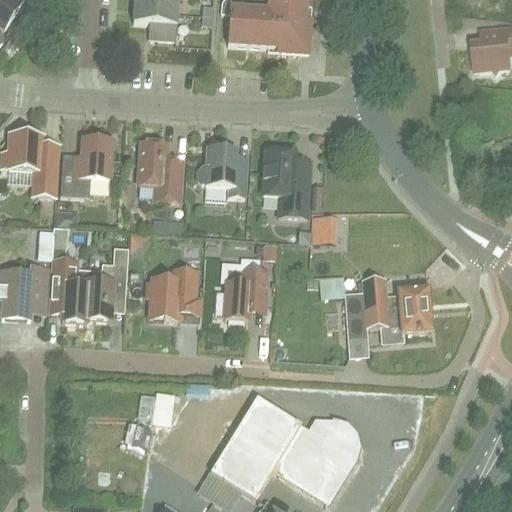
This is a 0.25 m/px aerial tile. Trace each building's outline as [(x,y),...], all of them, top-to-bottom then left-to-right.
[(0,0),(0,32),(3,35),(19,10),(1,0),(0,0)] [(177,2),(150,0),(133,0),(133,20),(138,21),(138,19),(176,21),(177,2)] [(304,28),(305,0),(267,0),(267,8),(267,11),(275,12),(281,20),(281,27),(304,28)] [(248,54),(251,16),(229,15),(230,4),(225,4),(221,11),(220,22),(228,22),(226,52),(248,54)] [(310,28),(304,28),(281,27),(281,20),(275,12),(267,11),(267,17),(278,31),(276,55),(276,61),(297,63),(308,53),(310,28)] [(201,13),(201,23),(211,23),(211,14),(201,13)] [(278,31),(267,17),(251,16),(248,54),(276,55),(278,31)] [(175,47),(176,21),(138,19),(138,21),(133,20),(132,30),(148,31),(147,45),(175,47)] [(211,23),(201,23),(200,34),(210,35),(211,23)] [(511,34),(480,37),(481,49),(471,50),(473,78),(490,76),(495,81),(500,75),(509,75),(508,60),(511,59),(511,34)] [(41,144),(9,142),(8,161),(3,162),(1,166),(1,170),(2,174),(7,175),(7,177),(34,179),(33,190),(32,204),(53,205),(56,157),(56,153),(40,152),(41,144)] [(75,180),(61,179),(59,202),(82,204),(84,189),(89,190),(89,185),(108,186),(111,149),(82,147),(81,159),(81,166),(76,166),(75,180)] [(184,168),(166,166),(166,152),(163,152),(162,148),(153,148),(151,151),(140,151),(137,192),(155,194),(154,205),(154,208),(179,210),(180,185),(183,185),(184,168)] [(202,174),(197,178),(196,186),(201,191),(204,191),(204,194),(229,195),(228,204),(243,205),(246,165),(234,164),(235,158),(223,157),(223,156),(206,155),(205,174),(202,174)] [(63,157),(61,179),(75,180),(76,166),(81,166),(81,159),(63,157)] [(294,160),(264,159),(263,176),(261,203),(279,204),(277,224),(305,225),(309,169),(294,168),(294,160)] [(34,179),(7,177),(7,181),(6,188),(33,190),(34,179)] [(107,200),(108,186),(89,185),(89,190),(84,189),(82,204),(87,205),(88,198),(107,200)] [(322,216),(323,190),(311,189),(310,215),(322,216)] [(155,194),(137,192),(137,204),(154,205),(155,194)] [(229,195),(204,194),(203,206),(228,208),(228,204),(229,195)] [(77,215),(53,214),(51,232),(68,233),(76,234),(77,215)] [(311,234),(310,248),(334,250),(336,218),(322,218),(312,218),(311,234)] [(151,223),(151,238),(182,240),(183,225),(151,223)] [(36,264),(49,265),(50,254),(51,232),(37,232),(36,264)] [(51,232),(50,254),(67,255),(68,233),(51,232)] [(297,234),(297,247),(310,248),(311,234),(297,234)] [(129,237),(128,257),(151,238),(129,237)] [(278,246),(263,245),(261,264),(276,265),(278,246)] [(48,277),(47,300),(63,301),(62,320),(61,330),(85,332),(85,328),(89,278),(76,277),(77,270),(66,270),(67,255),(50,254),(49,265),(48,277)] [(89,278),(85,328),(109,329),(110,320),(110,317),(111,300),(125,301),(128,257),(114,256),(112,273),(101,272),(101,279),(89,278)] [(0,280),(0,307),(1,308),(0,326),(19,327),(29,328),(30,318),(31,309),(46,310),(47,300),(48,277),(29,276),(29,282),(0,280)] [(201,308),(194,307),(196,279),(172,277),(171,287),(151,286),(151,291),(147,291),(146,305),(150,305),(150,310),(149,324),(163,325),(162,329),(176,329),(176,327),(181,323),(179,322),(200,323),(201,308)] [(226,290),(225,299),(216,298),(216,302),(215,309),(214,322),(224,322),(223,326),(228,327),(227,331),(243,332),(243,328),(247,328),(248,322),(248,321),(264,322),(265,303),(266,279),(258,279),(242,278),(227,277),(226,290)] [(319,303),(343,301),(341,281),(318,282),(319,303)] [(361,299),(343,301),(343,304),(344,321),(344,325),(428,318),(426,296),(425,291),(410,292),(410,298),(396,299),(396,302),(386,302),(385,285),(381,285),(360,287),(360,290),(361,299)] [(63,301),(47,300),(46,310),(46,319),(62,320),(63,301)] [(125,308),(125,301),(111,300),(110,317),(124,318),(125,308)] [(31,309),(30,318),(46,319),(46,310),(31,309)] [(428,318),(344,325),(346,342),(366,341),(365,335),(378,334),(399,332),(400,342),(430,339),(428,318)] [(399,332),(378,334),(380,349),(401,347),(400,342),(399,332)] [(366,341),(346,342),(347,363),(368,361),(366,341)] [(210,390),(186,389),(186,400),(210,401),(210,390)] [(136,422),(150,424),(153,401),(139,399),(136,422)] [(173,403),(153,401),(150,424),(150,429),(170,432),(173,403)] [(219,464),(209,480),(240,500),(253,508),(256,503),(263,491),(271,478),(326,511),(354,467),(357,454),(354,441),(345,431),(331,428),(313,427),(307,437),(255,406),(219,464)] [(124,453),(143,455),(145,429),(126,427),(124,453)] [(232,511),(240,500),(209,480),(197,499),(210,506),(218,511),(232,511)]
